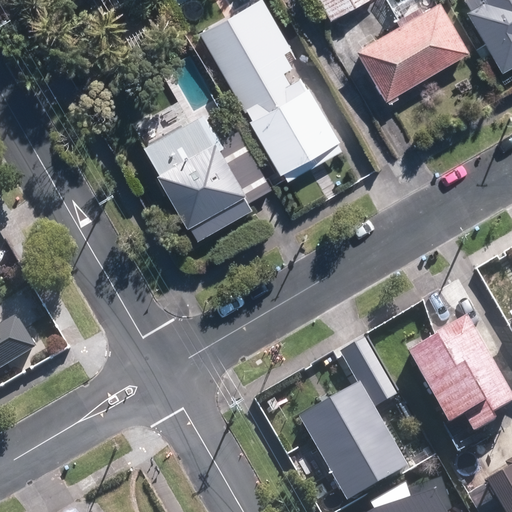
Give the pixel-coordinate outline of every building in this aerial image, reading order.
[(249,118),(280,171),(300,159),(307,170),(345,148),(338,137),(339,136),(309,83),(306,85),(253,0),(252,0),(203,29),(252,116),(249,118)] [(361,0),(319,0),(328,17),(361,0)] [(442,0),(435,0),(356,45),(386,97),(470,49),(442,0)] [(511,0),(465,0),(471,10),(466,13),(503,74),(511,68),(511,0)] [(493,62),(482,43),(474,47),(485,66),(493,62)] [(224,154),(214,138),(213,139),(208,131),(213,128),(202,109),(144,144),(159,170),(157,172),(187,224),(189,223),(197,237),(251,205),(243,192),(245,190),(244,188),(262,177),(243,143),(224,154)] [(511,309),(503,315),(511,331),(511,309)] [(509,401),(461,318),(428,336),(430,338),(400,355),(441,425),(457,416),(467,433),(488,421),(485,415),(509,401)] [(0,366),(12,359),(0,339),(0,366)] [(401,464),(354,383),(294,418),(342,502),(347,500),(354,511),(360,511),(401,488),(406,491),(429,477),(416,455),(401,464)] [(379,412),(388,428),(408,417),(391,388),(376,396),(384,409),(379,412)] [(511,511),(511,454),(501,460),(503,463),(479,478),(495,506),(485,511),(511,511)] [(391,511),(456,511),(440,484),(391,511)]
